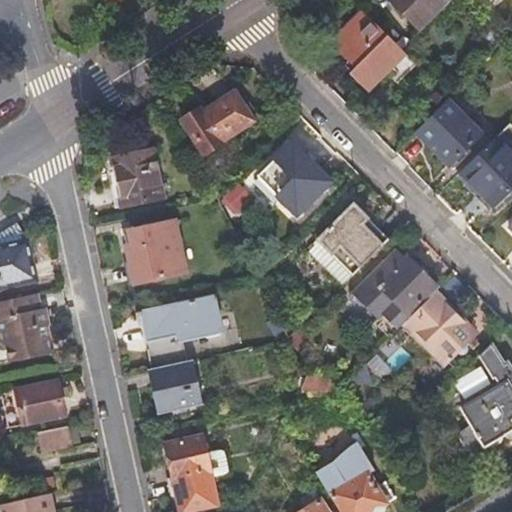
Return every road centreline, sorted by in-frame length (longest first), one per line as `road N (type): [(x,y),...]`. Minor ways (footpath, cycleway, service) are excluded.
road 1 (residential): [(218,10),(511,300)]
road 2 (unclassified): [(49,122),(135,511)]
road 3 (tertiary): [(218,10),(49,122)]
road 4 (unclassified): [(6,0),(46,84),(49,122)]
